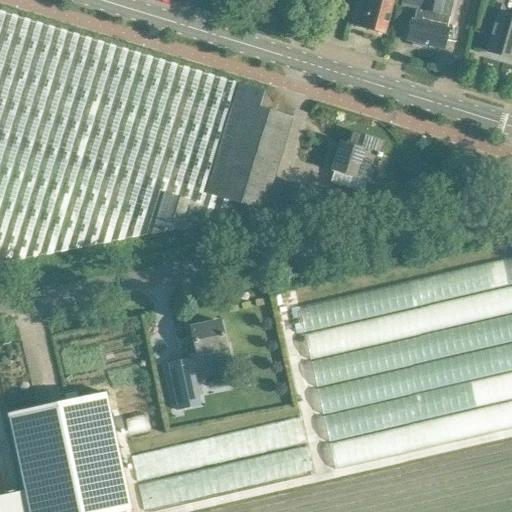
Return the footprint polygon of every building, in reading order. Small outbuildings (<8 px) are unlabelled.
[(376,0),(368,0),(361,28),(383,34),(392,0),(377,0),(376,0)] [(422,44),(443,49),(448,28),(451,15),(442,13),(445,0),(402,0),(401,6),(417,10),(414,20),(413,20),(408,41),(412,42),(411,45),(421,47),(422,44)] [(0,264),(151,235),(185,229),(224,221),(230,202),(262,212),(291,118),(258,108),(263,92),(0,11),(0,264)] [(489,52),(511,58),(511,16),(500,13),(489,52)] [(347,144),(340,142),(331,171),(333,172),(330,183),(363,193),(366,182),(370,184),(378,158),(380,158),(381,155),(379,154),(383,142),(351,132),(347,144)] [(285,181),(280,204),(308,211),(313,188),(285,181)] [(326,195),(324,207),(332,208),(334,196),(326,195)] [(167,367),(176,407),(200,402),(194,375),(201,373),(200,371),(231,364),(230,360),(231,360),(228,347),(225,348),(219,322),(190,328),(195,354),(189,356),(191,362),(167,367)] [(6,414),(23,491),(27,511),(122,511),(129,511),(104,393),(6,414)] [(511,474),(496,478),(498,490),(511,487),(511,474)] [(0,496),(0,511),(27,511),(23,491),(0,496)]
